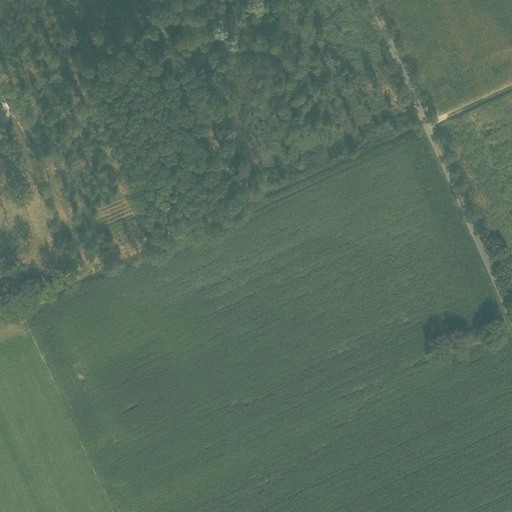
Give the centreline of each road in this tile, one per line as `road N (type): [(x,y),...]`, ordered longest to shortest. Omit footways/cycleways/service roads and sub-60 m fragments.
road 1 (unclassified): [(423,123),(511,323)]
road 2 (unclassified): [(423,123),(369,0)]
